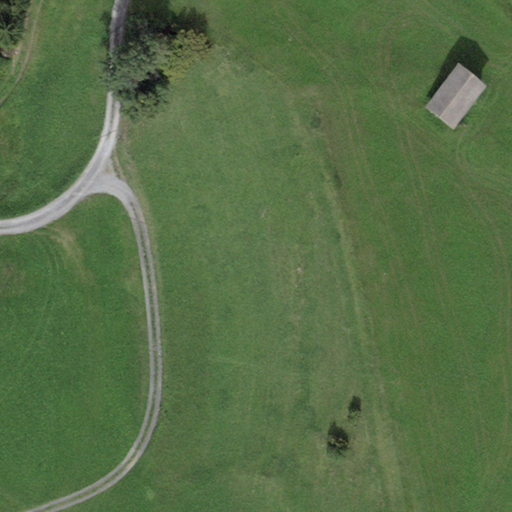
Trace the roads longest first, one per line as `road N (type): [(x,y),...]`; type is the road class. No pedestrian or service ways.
road 1 (track): [(95,173),(117,187),(139,223),(157,374),(136,455),(102,491),(40,511)]
road 2 (track): [(0,230),(56,209),(95,173),(114,121),(115,40),(126,0)]
